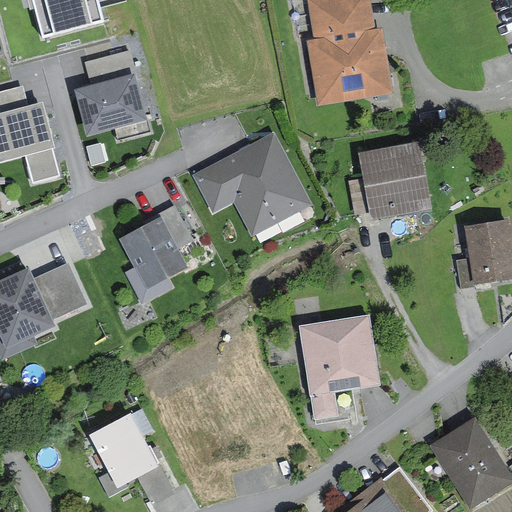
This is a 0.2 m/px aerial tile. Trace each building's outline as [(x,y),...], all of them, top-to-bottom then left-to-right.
[(31,0),(43,44),(105,27),(97,0),(31,0)] [(368,0),(331,0),(305,4),(321,104),(383,94),(368,0)] [(80,105),(93,152),(149,137),(136,90),(80,105)] [(0,101),(0,127),(30,120),(24,96),(0,101)] [(27,173),(55,166),(43,117),(30,120),(0,127),(0,177),(0,179),(27,173)] [(273,136),(195,177),(213,212),(236,200),(253,233),(309,204),(273,136)] [(429,208),(417,146),(362,156),(373,218),(429,208)] [(55,166),(27,173),(32,195),(60,189),(55,166)] [(185,268),(160,219),(119,240),(134,268),(128,272),(138,292),(185,268)] [(511,244),(509,221),(467,227),(475,282),(511,276),(511,244)] [(82,299),(67,266),(31,283),(47,316),(82,299)] [(31,283),(26,271),(0,283),(0,348),(3,356),(28,344),(24,334),(50,322),(47,316),(31,283)] [(300,327),(311,394),(349,389),(377,384),(367,317),(300,327)] [(315,422),(353,416),(349,389),(311,394),(315,422)] [(156,468),(130,414),(83,437),(110,491),(156,468)] [(474,419),(432,444),(468,506),(511,481),(474,419)] [(403,511),(383,486),(348,511),(403,511)]
